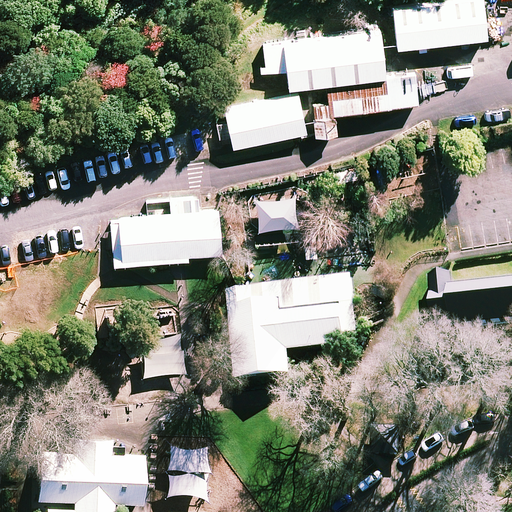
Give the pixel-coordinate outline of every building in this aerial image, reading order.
[(405,0),(373,8),(383,49),(476,27),(469,0),(405,0)] [(217,55),(222,91),(369,72),(364,36),(217,55)] [(214,102),(219,132),(293,120),(287,89),(214,102)] [(285,193),(272,195),(248,197),(254,245),(303,239),(298,200),(306,199),(305,191),(285,193)] [(190,254),(223,251),(220,207),(120,215),(120,221),(111,222),(114,265),(190,258),(190,254)] [(360,221),(338,223),(324,225),(327,254),(370,249),(368,220),(360,221)] [(369,271),(233,288),(243,368),(379,351),(369,271)] [(454,275),(430,278),(436,328),(456,326),(456,331),(511,325),(511,282),(456,288),(454,275)] [(181,344),(180,327),(179,317),(141,320),(145,375),(183,372),(181,344)] [(70,452),(38,451),(38,501),(74,501),(73,511),(113,511),(114,503),(142,504),(144,454),(112,453),(112,439),(72,438),(70,452)] [(168,469),(204,471),(206,448),(169,446),(168,469)] [(204,471),(168,469),(166,492),(203,494),(204,471)]
